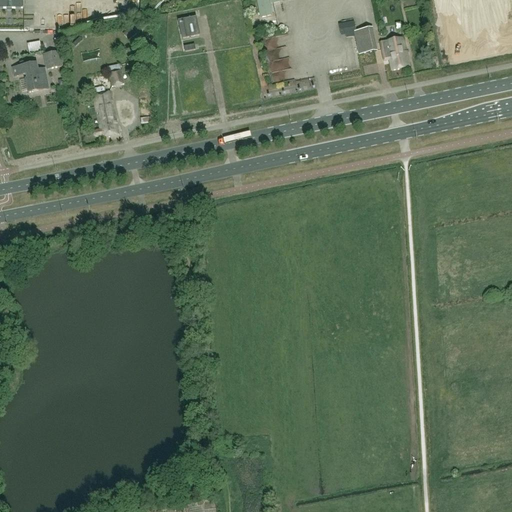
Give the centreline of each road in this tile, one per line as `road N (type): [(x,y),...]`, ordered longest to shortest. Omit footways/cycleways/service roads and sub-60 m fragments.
road 1 (primary): [(0,216),(511,109)]
road 2 (primary): [(511,83),(0,190)]
road 3 (track): [(404,155),(428,511)]
